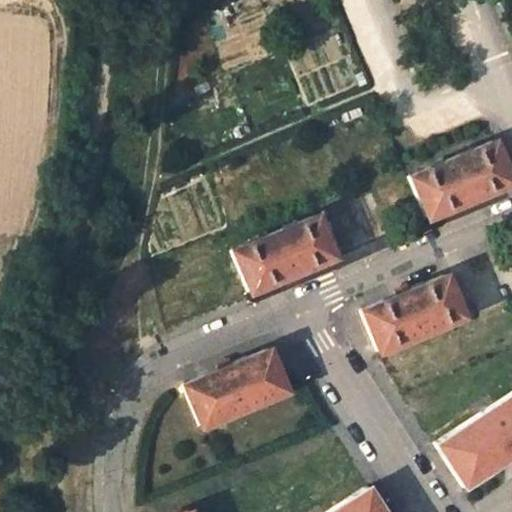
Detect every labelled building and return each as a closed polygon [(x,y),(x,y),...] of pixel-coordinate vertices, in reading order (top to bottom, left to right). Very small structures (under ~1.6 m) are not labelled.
[(465,200),(507,182),(491,141),(405,177),(423,218),(465,200)] [(226,250),(244,291),(286,274),(331,255),(313,215),(226,250)] [(358,309),(375,352),(459,315),(442,274),(358,309)] [(179,386),(196,426),(282,389),(265,349),(218,369),(179,386)] [(511,390),(431,443),(460,489),(511,454),(511,390)] [(325,511),(380,511),(365,488),(325,511)]
